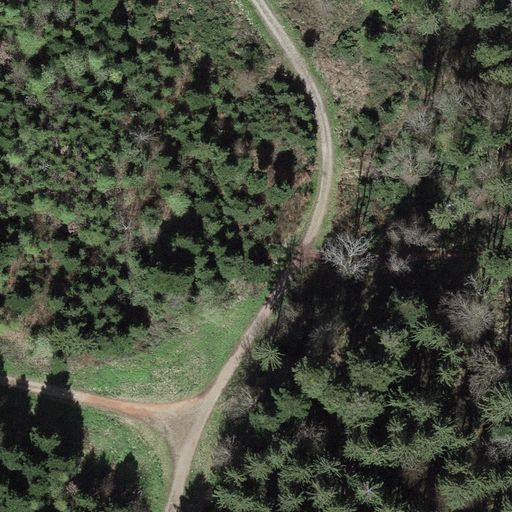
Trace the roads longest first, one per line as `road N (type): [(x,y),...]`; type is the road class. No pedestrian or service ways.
road 1 (track): [(265,0),(315,86),(328,200),(310,244),(239,341),(195,422)]
road 2 (track): [(0,381),(195,422)]
